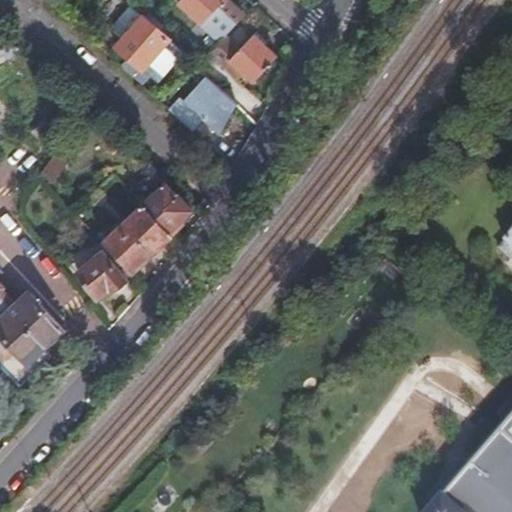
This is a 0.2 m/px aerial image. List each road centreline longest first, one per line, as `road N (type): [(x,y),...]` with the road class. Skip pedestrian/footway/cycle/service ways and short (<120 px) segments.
road 1 (residential): [(0,472),(64,411),(185,267),(269,139),(319,41)]
road 2 (unknown): [(110,356),(0,237)]
